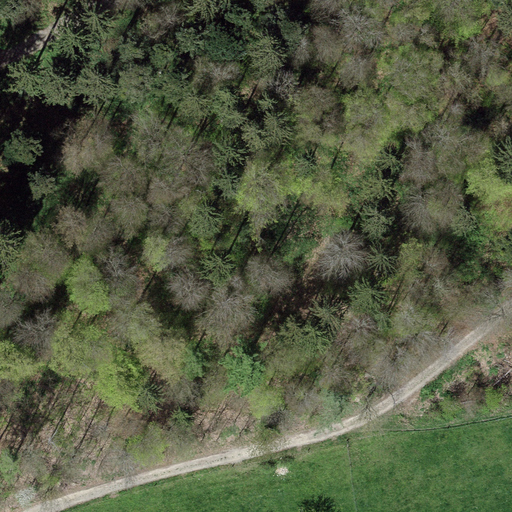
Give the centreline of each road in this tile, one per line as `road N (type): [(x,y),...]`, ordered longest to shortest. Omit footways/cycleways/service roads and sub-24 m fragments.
road 1 (track): [(37,511),(336,432),(424,381),(511,304)]
road 2 (track): [(107,0),(0,59)]
